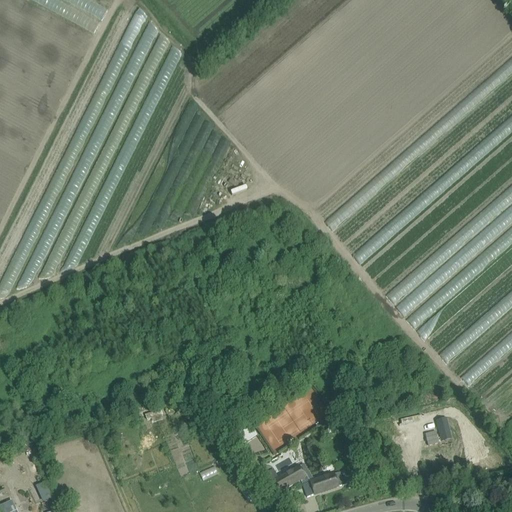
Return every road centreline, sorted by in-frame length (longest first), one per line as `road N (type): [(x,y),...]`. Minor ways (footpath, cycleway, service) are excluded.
road 1 (unknown): [(0,302),(274,191)]
road 2 (unknown): [(0,232),(114,0)]
